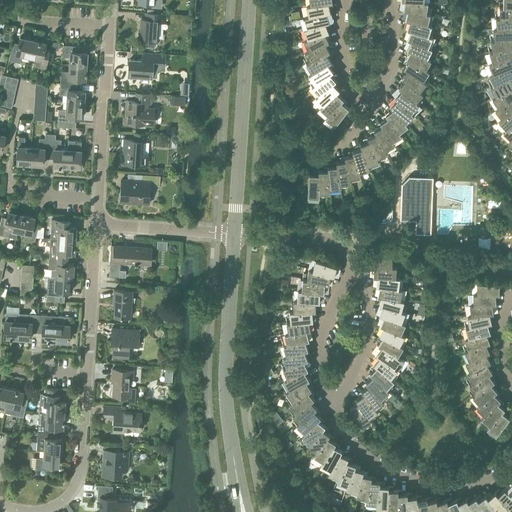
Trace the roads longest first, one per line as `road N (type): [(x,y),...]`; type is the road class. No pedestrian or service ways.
road 1 (tertiary): [(243,511),(226,410),(233,234)]
road 2 (tertiary): [(233,234),(248,0)]
road 3 (residential): [(511,465),(438,483),(410,476),(365,452),(330,405)]
road 4 (residential): [(0,506),(42,510),(70,493),(87,375)]
road 5 (residential): [(98,198),(109,25)]
road 6 (residential): [(87,375),(96,225)]
road 7 (residential): [(330,405),(365,332),(355,271)]
road 8 (residential): [(330,405),(322,338),(355,271)]
road 9 (residential): [(355,271),(345,247),(330,241),(233,234)]
road 10 (residential): [(233,234),(96,225)]
road 11 (residential): [(367,114),(392,54),(387,0)]
